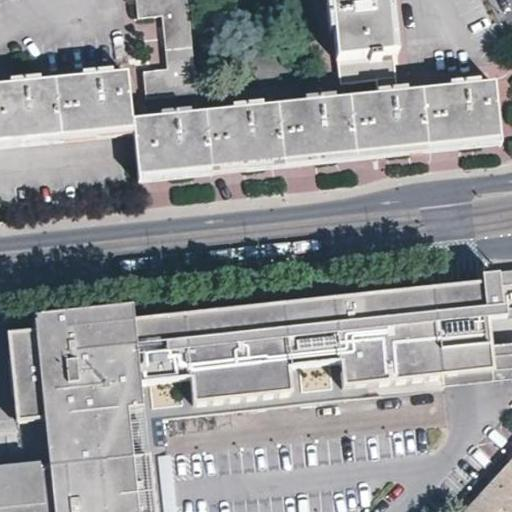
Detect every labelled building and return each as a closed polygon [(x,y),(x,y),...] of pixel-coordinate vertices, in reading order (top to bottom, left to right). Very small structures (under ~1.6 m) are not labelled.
[(186,0),(135,0),(137,19),(162,17),(166,69),(142,71),(143,97),(193,94),(186,0)] [(397,77),(390,0),(329,0),(336,82),(397,77)] [(500,146),(495,84),(133,119),(128,74),(0,87),(0,151),(133,137),(138,183),(500,146)] [(192,400),(291,390),(289,365),(339,361),(341,382),(465,371),(490,369),(486,317),(501,316),(501,306),(511,305),(511,271),(480,274),(481,291),(459,293),(66,328),(65,314),(33,318),(34,331),(10,334),(17,417),(44,414),(48,458),(0,462),(0,511),(150,511),(145,452),(130,453),(125,407),(141,406),(139,381),(190,376),(192,400)] [(511,305),(501,306),(501,316),(511,315),(511,305)] [(511,511),(511,457),(462,510),(463,511),(511,511)]
